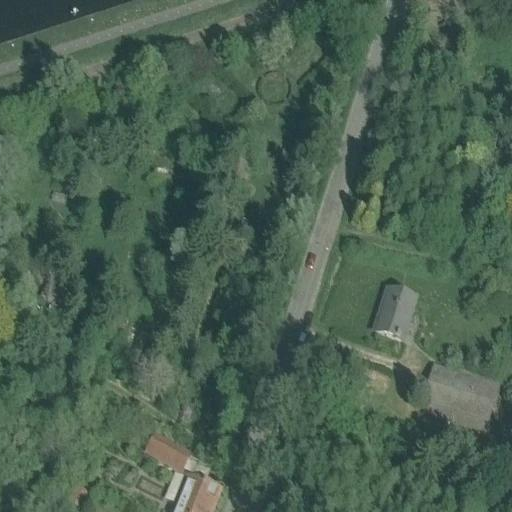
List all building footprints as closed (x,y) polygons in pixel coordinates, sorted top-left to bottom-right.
[(375,335),(394,341),(401,343),(414,301),(389,293),(375,335)] [(489,425),(500,389),(434,368),(422,405),(425,406),(422,416),(481,435),(484,424),(489,425)] [(156,434),(145,455),(181,475),(192,455),(156,434)] [(212,511),(220,492),(187,479),(174,511),(212,511)] [(75,489),(68,504),(82,511),(89,495),(75,489)]
